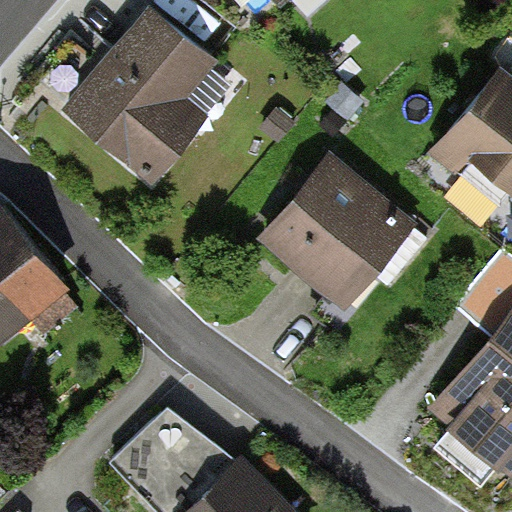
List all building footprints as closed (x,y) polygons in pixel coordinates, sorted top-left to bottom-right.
[(222,60),(155,8),(69,117),(161,189),(215,121),(190,101),(222,60)] [(511,73),(510,72),(432,163),(511,232),(511,73)] [(422,223),(338,156),(268,242),(352,310),(422,223)] [(0,334),(68,279),(7,206),(0,211),(0,334)] [(511,321),(442,407),(511,464),(511,321)] [(292,511),(241,459),(231,469),(216,451),(163,413),(115,459),(166,511),(292,511)]
